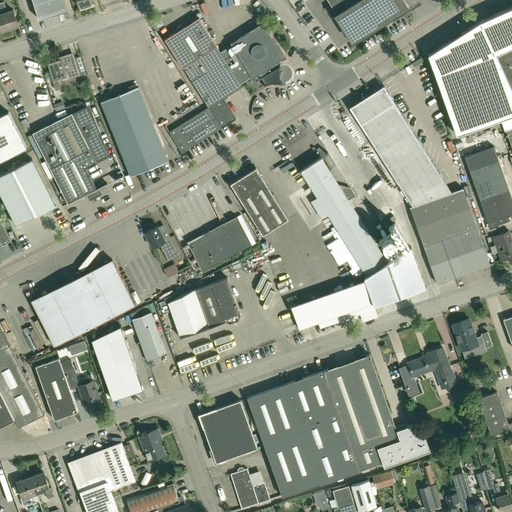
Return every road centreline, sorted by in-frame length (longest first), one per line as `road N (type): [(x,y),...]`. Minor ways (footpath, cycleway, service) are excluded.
road 1 (unclassified): [(0,272),(99,225),(335,84)]
road 2 (unclassified): [(171,400),(511,279)]
road 3 (unclassified): [(0,54),(178,0)]
road 4 (unclassified): [(0,449),(41,444),(171,400)]
road 5 (unclassified): [(335,84),(470,0)]
